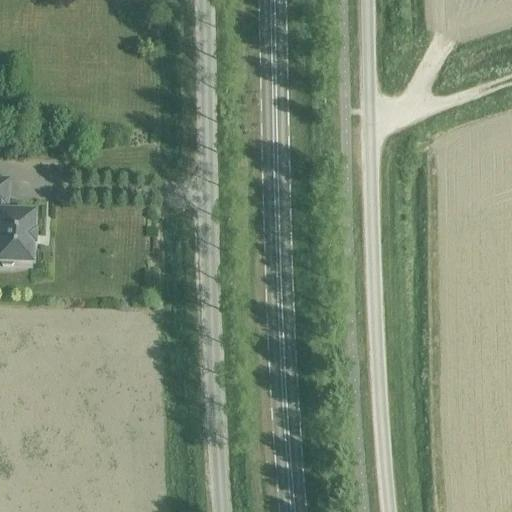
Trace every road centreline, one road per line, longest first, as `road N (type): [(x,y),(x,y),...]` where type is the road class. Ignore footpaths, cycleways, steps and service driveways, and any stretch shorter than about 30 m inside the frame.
road 1 (secondary): [(292,511),(271,0)]
road 2 (unclassified): [(221,511),(203,0)]
road 3 (unclassified): [(370,0),(387,511)]
